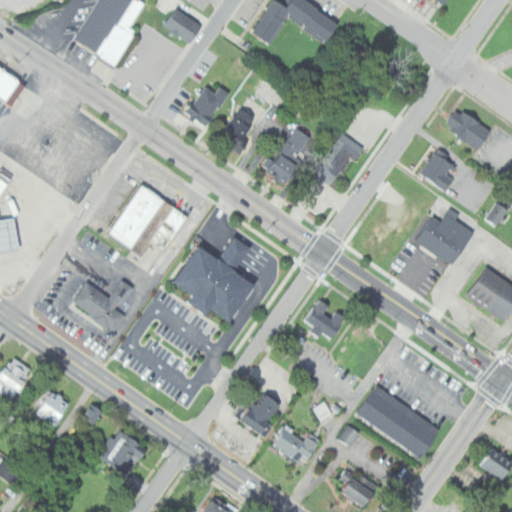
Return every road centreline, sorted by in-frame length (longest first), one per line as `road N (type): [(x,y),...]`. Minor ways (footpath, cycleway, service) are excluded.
road 1 (tertiary): [(500,378),(0,32)]
road 2 (trunk): [(286,511),(0,308)]
road 3 (residential): [(140,511),(324,251)]
road 4 (residential): [(324,251),(496,0)]
road 5 (residential): [(0,333),(143,126)]
road 6 (residential): [(357,0),(511,108)]
road 7 (residential): [(408,511),(500,378)]
road 8 (residential): [(143,126),(232,0)]
